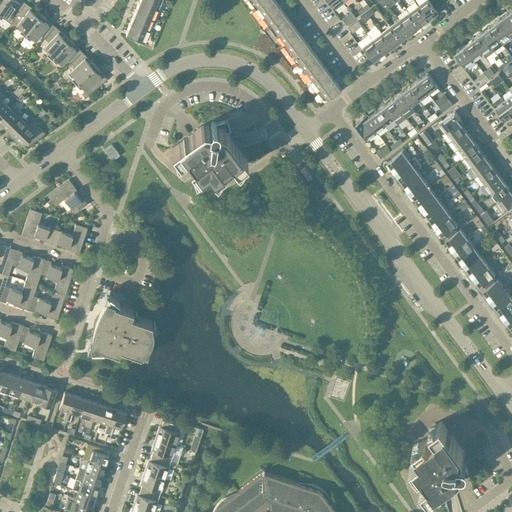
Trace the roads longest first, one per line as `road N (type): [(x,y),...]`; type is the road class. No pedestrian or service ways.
road 1 (residential): [(305,130),(499,389)]
road 2 (residential): [(511,355),(330,111)]
road 3 (residential): [(140,92),(178,66),(243,66),(276,90),(305,130)]
road 4 (residential): [(511,160),(424,41)]
road 5 (residential): [(94,268),(112,220),(66,147)]
